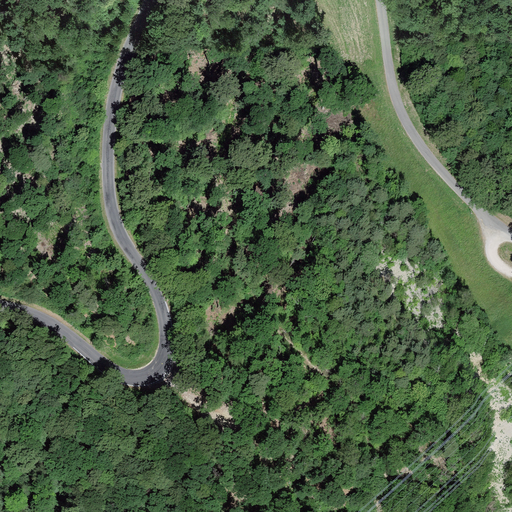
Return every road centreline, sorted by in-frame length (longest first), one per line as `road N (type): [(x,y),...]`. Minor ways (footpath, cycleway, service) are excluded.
road 1 (tertiary): [(0,304),(33,314),(102,369),(145,377),(161,361),(161,308),(115,224),(107,158),(121,69),(151,0)]
road 2 (track): [(511,238),(445,176),(407,125),(392,88),(379,0)]
